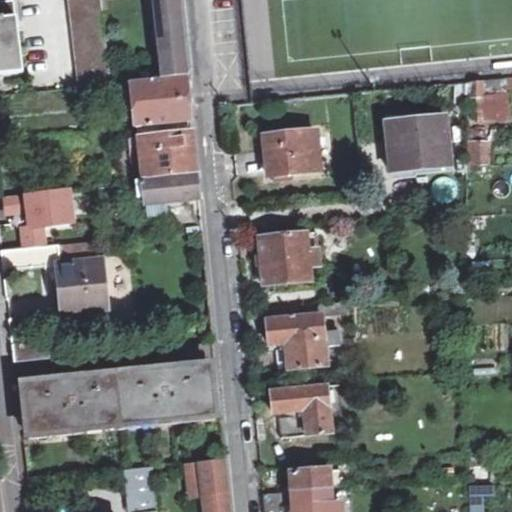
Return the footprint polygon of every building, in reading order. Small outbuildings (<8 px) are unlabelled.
[(68,0),(77,91),(85,90),(111,87),(101,0),(68,0)] [(151,0),(162,82),(186,80),(182,38),(177,0),(151,0)] [(0,4),(0,76),(21,74),(15,3),(0,4)] [(136,129),(139,129),(190,123),(186,80),(162,82),(131,85),(133,105),(136,129)] [(479,99),(507,96),(511,95),(511,93),(511,80),(471,84),(470,99),(479,99)] [(510,122),(507,96),(479,99),(476,124),(510,122)] [(446,120),(388,126),(393,172),(451,165),(446,120)] [(135,140),(140,184),(196,177),(190,123),(139,129),(140,139),(135,140)] [(265,139),(269,180),(319,175),(315,134),(265,139)] [(490,142),(467,142),(466,167),(492,165),(490,142)] [(196,177),(140,184),(135,184),(136,196),(143,196),(147,227),(169,225),(167,206),(199,201),(196,177)] [(70,192),(6,199),(8,216),(29,213),(31,230),(24,231),(26,252),(46,249),(44,229),(74,226),(70,192)] [(315,233),(258,239),(263,286),(308,280),(306,263),(318,262),(315,233)] [(26,252),(3,254),(5,275),(51,270),(54,298),(61,297),(63,315),(104,310),(98,260),(91,261),(89,244),(46,249),(26,252)] [(345,314),(344,302),(264,312),(269,346),(285,344),(288,369),(326,364),(325,349),(340,347),(338,332),(323,334),(321,317),(345,314)] [(157,374),(118,378),(123,428),(213,419),(208,369),(171,372),(171,367),(157,368),(157,374)] [(123,428),(118,378),(81,382),(81,375),(63,377),(64,384),(26,387),(31,437),(123,428)] [(328,388),(331,416),(342,415),(338,387),(328,388)] [(331,416),(328,388),(271,395),(273,413),(297,410),(298,417),(279,419),(282,442),(334,436),(333,425),(331,416)] [(334,436),(282,442),(284,455),(346,447),(344,424),(333,425),(334,436)] [(190,465),(187,465),(189,486),(206,498),(207,511),(230,511),(225,462),(190,465)] [(293,473),(295,494),(335,489),(333,469),(293,473)] [(156,511),(154,486),(134,488),(136,511),(156,511)] [(206,498),(189,486),(190,499),(206,498)] [(337,511),(337,506),(335,489),(295,494),(297,511),(337,511)] [(297,511),(295,494),(264,497),(265,511),(297,511)]
